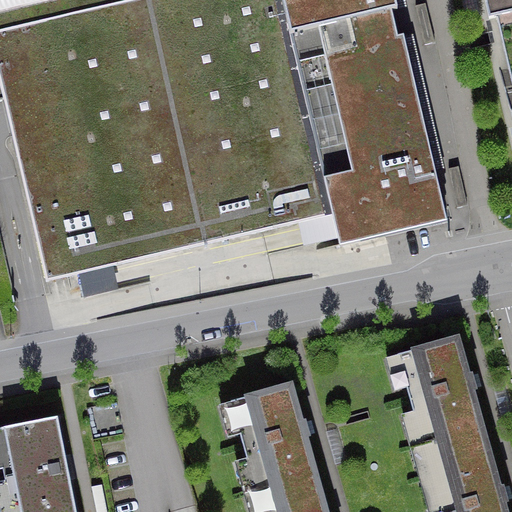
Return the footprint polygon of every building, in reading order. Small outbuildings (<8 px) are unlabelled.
[(0,0),(0,32),(136,0),(0,0)] [(289,36),(280,0),(136,0),(0,32),(0,93),(5,114),(45,284),(161,256),(331,216),(289,36)] [(394,0),(280,0),(289,36),(397,10),(396,6),(394,0)] [(511,128),(511,0),(482,0),(487,20),(494,18),(511,95),(511,112),(508,113),(511,128)] [(434,167),(397,10),(289,36),(331,216),(339,250),(447,224),(434,167)] [(456,340),(397,356),(421,442),(445,435),(466,511),(503,511),(501,503),(504,502),(502,496),(500,489),(498,490),(470,391),(472,390),(471,384),(469,377),(466,378),(456,340)] [(324,511),(303,438),(306,437),(304,430),(302,424),(300,424),(289,386),(229,403),(259,511),(324,511)] [(73,511),(63,458),(56,419),(0,429),(0,465),(9,511),(73,511)]
